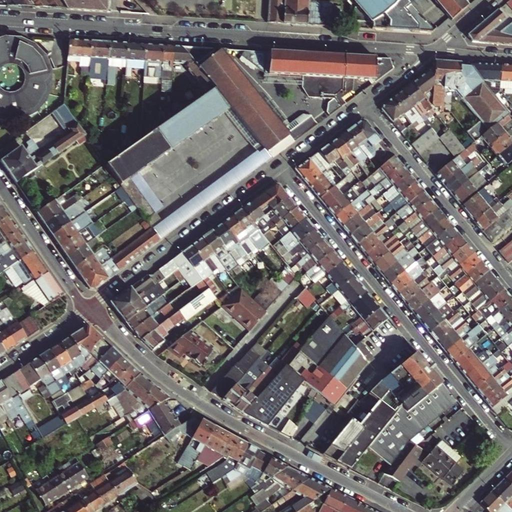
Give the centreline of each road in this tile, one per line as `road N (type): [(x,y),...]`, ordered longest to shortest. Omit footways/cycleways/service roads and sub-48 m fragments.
road 1 (residential): [(434,49),(0,19)]
road 2 (tertiary): [(89,310),(197,402),(404,511)]
road 3 (residential): [(281,169),(511,450)]
road 4 (residential): [(281,169),(89,310)]
road 5 (residential): [(511,282),(365,106)]
road 6 (tertiary): [(0,185),(89,310)]
road 7 (unknown): [(312,464),(385,369)]
